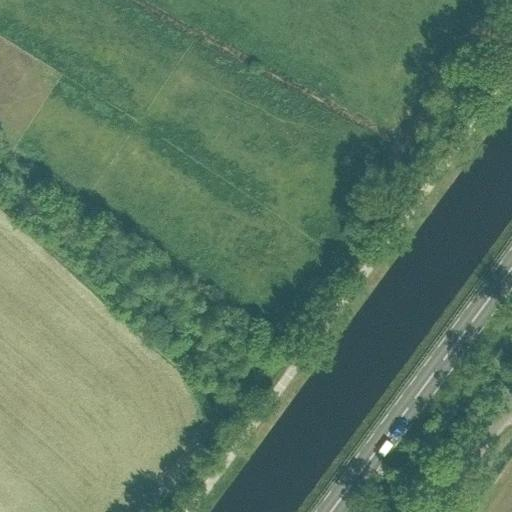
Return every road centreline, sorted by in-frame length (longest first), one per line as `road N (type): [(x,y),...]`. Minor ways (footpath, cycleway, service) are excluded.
road 1 (primary): [(328,511),(511,264)]
road 2 (unclassified): [(426,511),(511,397)]
